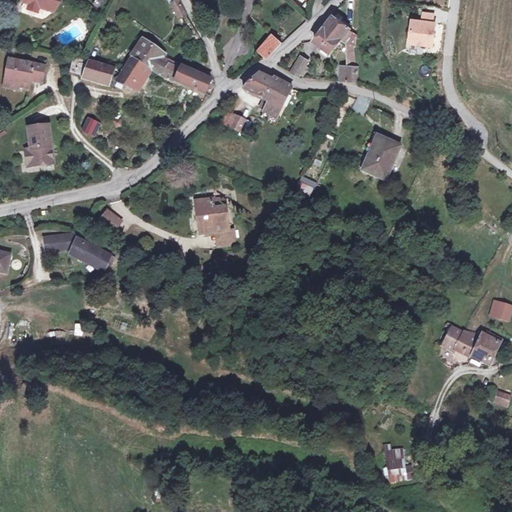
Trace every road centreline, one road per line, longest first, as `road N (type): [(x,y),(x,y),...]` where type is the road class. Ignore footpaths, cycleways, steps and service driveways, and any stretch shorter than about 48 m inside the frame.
road 1 (residential): [(269,64),(297,81),(362,89),(461,131),(511,173)]
road 2 (unclassified): [(0,210),(144,173),(227,89)]
road 3 (track): [(446,511),(426,477),(424,446),(442,396)]
